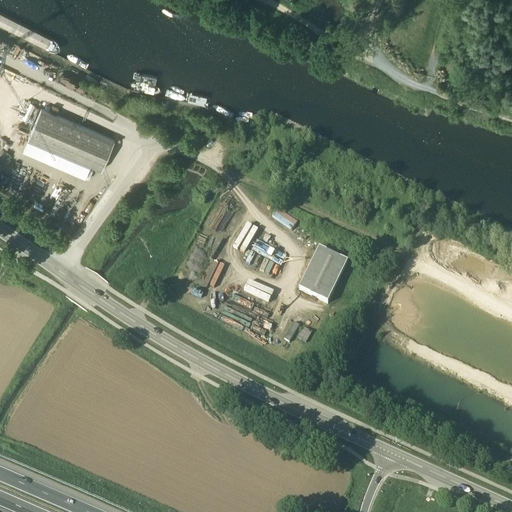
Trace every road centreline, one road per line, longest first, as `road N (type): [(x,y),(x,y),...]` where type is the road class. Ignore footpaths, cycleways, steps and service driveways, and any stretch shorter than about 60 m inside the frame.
road 1 (track): [(511,313),(409,256),(352,354),(348,383),(511,464)]
road 2 (secondary): [(389,452),(240,382),(59,271)]
road 3 (track): [(409,256),(156,138)]
road 4 (unclassified): [(59,271),(156,138),(115,117)]
road 5 (track): [(511,393),(370,325)]
road 6 (secondary): [(511,508),(389,452)]
